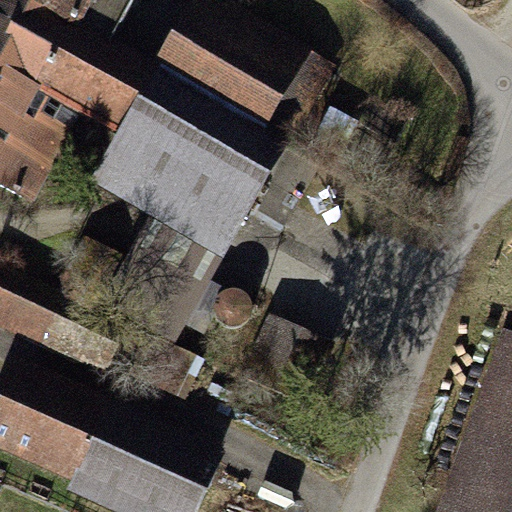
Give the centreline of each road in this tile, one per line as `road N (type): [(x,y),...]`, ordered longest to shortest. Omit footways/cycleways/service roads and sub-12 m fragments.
road 1 (residential): [(511,106),(360,511)]
road 2 (residential): [(412,0),(511,90)]
